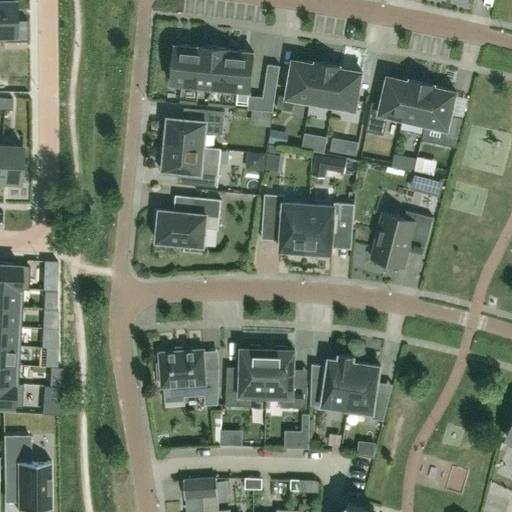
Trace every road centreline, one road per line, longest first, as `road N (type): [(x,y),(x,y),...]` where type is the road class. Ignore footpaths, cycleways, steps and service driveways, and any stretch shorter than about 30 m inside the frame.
road 1 (residential): [(119,294),(308,292),(388,301),(511,331)]
road 2 (residential): [(144,0),(119,294)]
road 3 (residential): [(0,238),(52,241),(48,0)]
road 4 (residential): [(148,511),(119,294)]
road 5 (residential): [(300,0),(511,42)]
